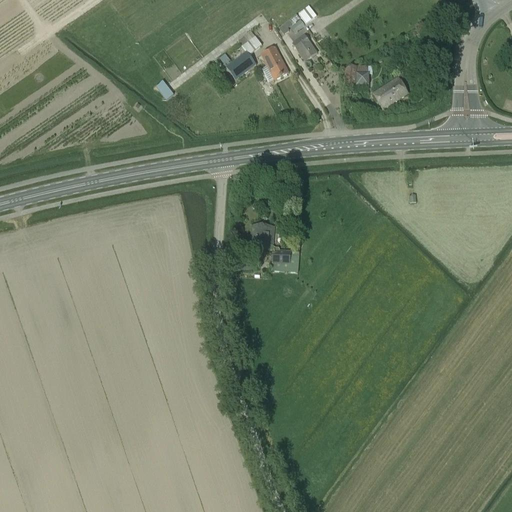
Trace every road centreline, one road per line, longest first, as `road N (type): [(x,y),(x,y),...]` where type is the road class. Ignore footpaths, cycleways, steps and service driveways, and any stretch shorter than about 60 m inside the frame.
road 1 (unclassified): [(278,511),(215,337),(222,160)]
road 2 (primary): [(222,160),(467,137)]
road 3 (primary): [(0,205),(222,160)]
road 4 (unclassified): [(467,137),(466,55),(492,15)]
